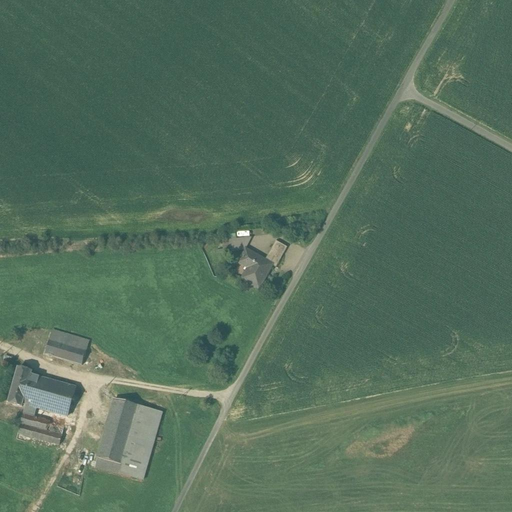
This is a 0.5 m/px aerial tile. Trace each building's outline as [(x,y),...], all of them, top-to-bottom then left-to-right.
[(276,264),(247,248),(238,264),(248,269),(242,280),(261,291),(276,264)] [(86,352),(49,341),(45,354),(82,366),(86,352)] [(31,373),(17,369),(8,403),(22,407),(22,404),(31,376),(31,373)] [(75,388),(31,376),(22,404),(26,405),(36,408),(67,417),(75,388)] [(138,406),(114,399),(94,468),(119,475),(138,406)] [(64,426),(34,417),(36,408),(26,405),(17,434),(59,445),(64,426)] [(161,413),(138,406),(119,475),(142,481),(161,413)]
